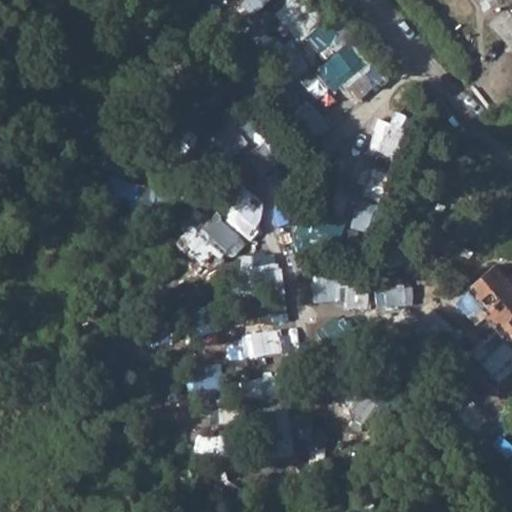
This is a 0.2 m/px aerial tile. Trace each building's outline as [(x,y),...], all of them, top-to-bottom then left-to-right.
[(511,3),(490,22),(511,47),(511,3)] [(333,56),(320,72),(337,85),(358,57),(301,12),(285,31),(298,41),(305,34),(333,56)] [(360,70),(353,83),(367,92),(375,79),(360,70)] [(220,124),(200,146),(219,162),(239,141),(220,124)] [(506,344),(511,339),(511,287),(493,266),(453,301),(466,316),(475,308),(506,344)] [(350,400),(348,429),(371,430),(372,401),(350,400)]
